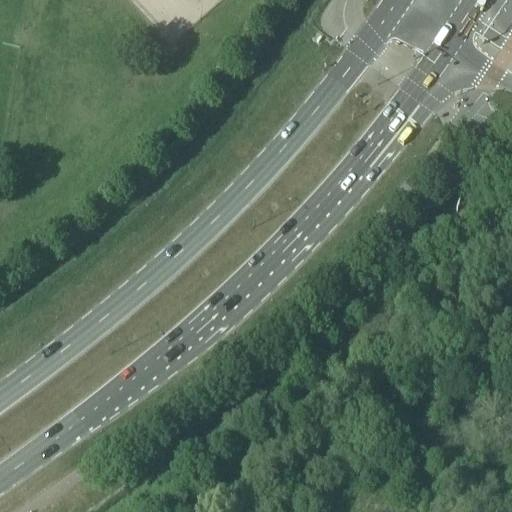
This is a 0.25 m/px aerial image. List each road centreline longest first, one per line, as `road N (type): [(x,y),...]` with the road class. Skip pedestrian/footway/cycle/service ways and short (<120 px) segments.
road 1 (primary): [(0,479),(201,324),(282,245),(418,84)]
road 2 (primary): [(365,45),(243,190),(0,396)]
